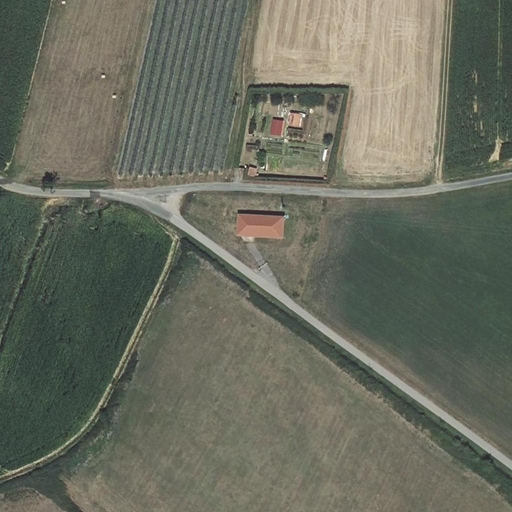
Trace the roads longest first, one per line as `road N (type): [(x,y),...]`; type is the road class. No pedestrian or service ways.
road 1 (unclassified): [(147,196),(511,468)]
road 2 (unclassified): [(147,196),(200,189),(435,191),(511,176)]
road 3 (unclassified): [(0,181),(147,196)]
